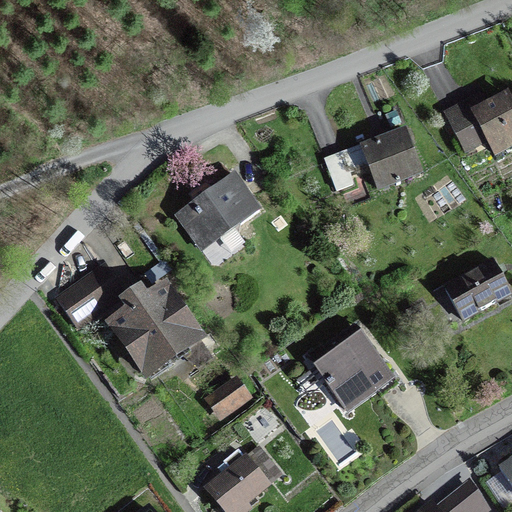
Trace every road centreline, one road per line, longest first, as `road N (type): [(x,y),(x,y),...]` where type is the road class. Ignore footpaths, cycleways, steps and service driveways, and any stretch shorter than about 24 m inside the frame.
road 1 (residential): [(0,303),(103,192),(178,132),(506,0)]
road 2 (residential): [(511,419),(461,444),(375,511)]
road 3 (track): [(0,192),(127,145),(152,148)]
